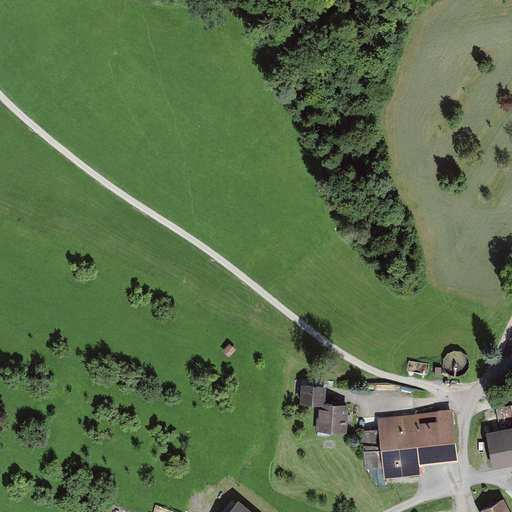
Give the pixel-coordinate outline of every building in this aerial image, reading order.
[(229,344),(222,351),(230,359),(237,351),(229,344)] [(322,386),(298,385),(297,406),(318,407),(318,435),(346,436),(347,404),(322,403),(322,386)] [(449,407),(374,417),(382,481),(423,476),(422,466),(456,461),(449,407)] [(511,427),(481,432),(487,469),(511,464),(511,427)] [(509,511),(504,499),(477,511),(509,511)] [(247,511),(232,501),(222,511),(247,511)]
